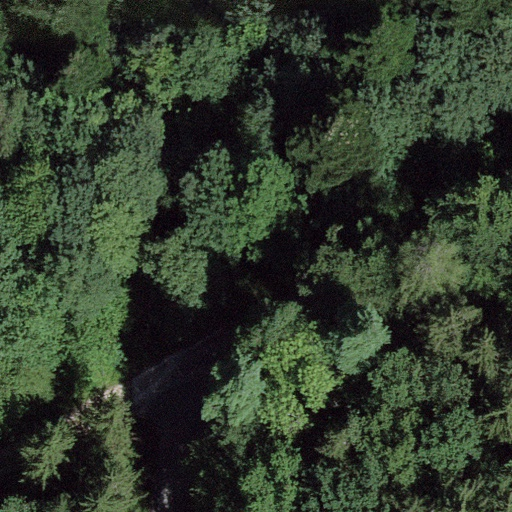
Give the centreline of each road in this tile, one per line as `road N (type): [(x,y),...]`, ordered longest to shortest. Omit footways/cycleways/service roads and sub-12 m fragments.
road 1 (residential): [(169,511),(171,475),(214,376),(330,283),(511,222)]
road 2 (track): [(0,468),(214,376)]
